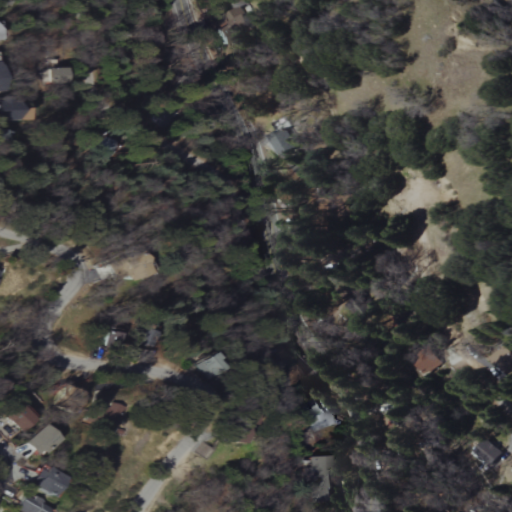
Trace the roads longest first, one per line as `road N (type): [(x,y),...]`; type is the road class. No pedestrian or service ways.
road 1 (residential): [(136,511),(185,447),(195,416),(187,380),(67,360),(43,345),(78,276),(73,263),(63,250),(0,235)]
road 2 (residential): [(237,131),(288,331),(359,431),(362,511)]
road 3 (residential): [(77,0),(148,126),(199,166),(269,280)]
road 4 (residential): [(511,415),(438,320),(419,220),(425,189)]
road 5 (residential): [(174,0),(237,131)]
